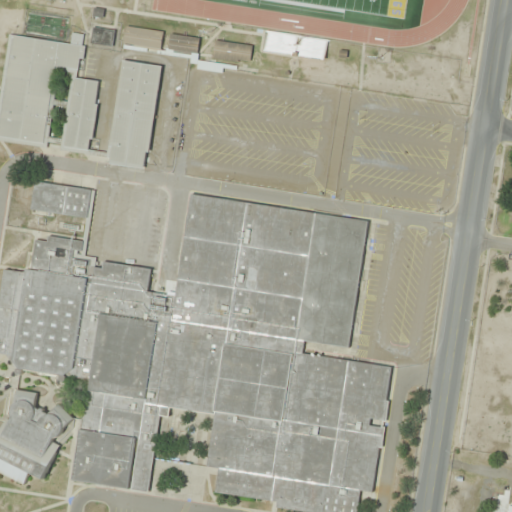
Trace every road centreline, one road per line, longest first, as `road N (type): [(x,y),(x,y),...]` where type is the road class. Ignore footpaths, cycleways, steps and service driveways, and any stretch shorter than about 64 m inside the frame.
road 1 (tertiary): [(428,511),(486,125)]
road 2 (tertiary): [(486,125),(505,0)]
